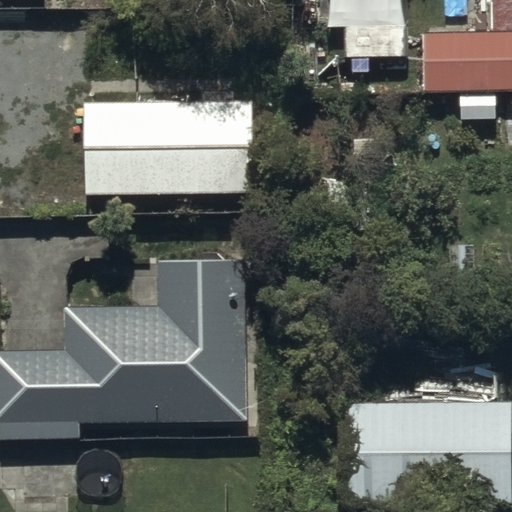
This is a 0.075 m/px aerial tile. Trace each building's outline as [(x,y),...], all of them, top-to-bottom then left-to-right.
[(511,0),(494,0),(495,31),(422,33),(424,94),(463,93),(463,137),(500,137),(500,92),(511,91),(511,0)] [(35,13),(0,13),(0,89),(35,90),(35,13)] [(31,139),(0,138),(0,218),(7,218),(7,197),(31,197),(31,139)] [(0,441),(84,440),(83,422),(249,421),(248,259),(160,260),(160,306),(65,307),(65,350),(0,350),(0,441)] [(511,400),(346,402),(347,506),(511,504),(511,400)]
